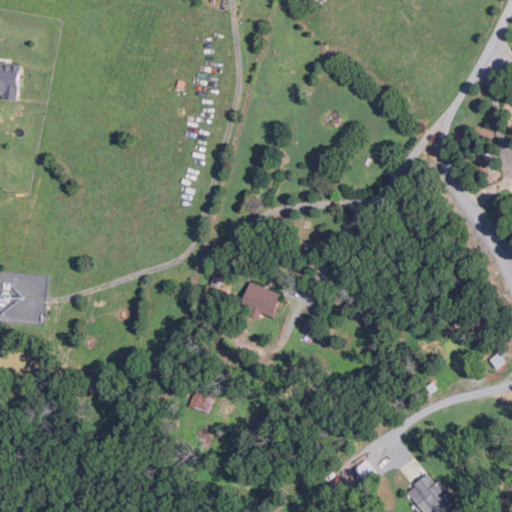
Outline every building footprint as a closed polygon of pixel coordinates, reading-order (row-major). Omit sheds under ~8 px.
[(0,61),(24,64),(20,99),(6,98),(6,94),(0,93),(0,61)] [(221,286),(213,283),(216,273),(224,276),(221,286)] [(262,318),(251,314),(254,306),(245,303),(254,281),(285,293),(276,316),(265,311),(262,318)] [(501,369),(493,359),(502,351),(510,361),(501,369)] [(440,388),(433,393),(428,386),(436,381),(440,388)] [(214,412),(192,405),(198,386),(220,393),(214,412)] [(370,482),(359,469),(370,459),(381,473),(370,482)] [(431,511),(427,511),(412,491),(419,486),(417,484),(431,472),(439,482),(443,479),(459,500),(455,503),(461,509),(457,511),(439,511),(437,508),(431,511)]
